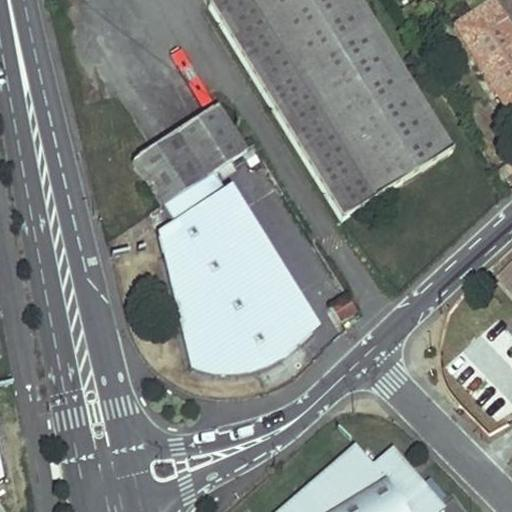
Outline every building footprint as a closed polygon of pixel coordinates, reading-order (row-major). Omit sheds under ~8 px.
[(211,0),(207,3),(211,10),(227,0),(211,0)] [(360,0),(227,0),(211,10),(343,225),(457,156),(397,59),(360,0)] [(464,0),(474,16),(454,29),(511,118),(511,117),(511,31),(493,0),(464,0)] [(417,6),(405,13),(413,27),(425,20),(417,6)] [(219,109),(135,162),(164,207),(214,176),(248,155),(219,109)] [(297,353),(314,338),(305,324),(214,176),(164,207),(175,225),(159,235),(193,373),(215,380),(238,380),(270,371),(282,366),(297,353)] [(511,251),(493,269),(511,289),(511,251)] [(346,301),(330,311),(338,324),(354,315),(346,301)] [(494,431),(463,387),(447,398),(478,442),(494,431)] [(440,511),(442,511),(393,453),(373,470),(355,449),(281,511),(440,511)] [(0,460),(0,480),(21,467),(14,456),(2,464),(0,460)]
